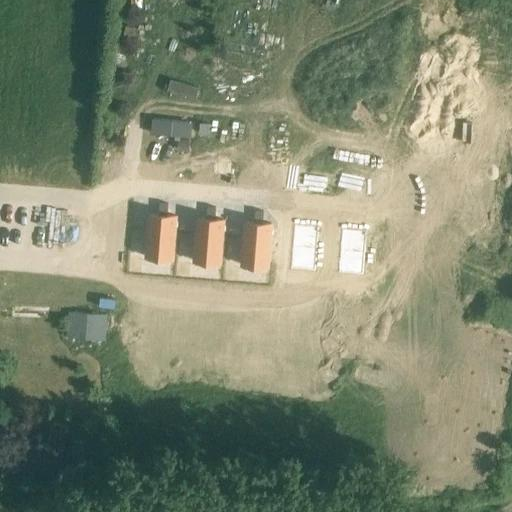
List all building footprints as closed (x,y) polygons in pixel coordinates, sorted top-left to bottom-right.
[(135,28),(125,26),(123,38),(133,40),(135,28)] [(210,123),(200,122),(199,134),(209,135),(210,123)] [(189,151),(190,141),(178,140),(178,150),(189,151)] [(137,206),(137,244),(147,245),(148,206),(137,206)] [(174,232),(175,215),(150,213),(147,249),(147,257),(172,259),(174,232)] [(223,220),(199,218),(195,261),(220,263),(223,220)] [(270,224),(247,222),(244,264),(267,266),(270,224)] [(319,227),(294,224),(290,269),(316,271),(319,227)] [(366,231),(341,229),(340,247),(338,273),(363,274),(364,256),(366,231)] [(13,307),(12,329),(31,329),(32,307),(13,307)] [(114,335),(115,313),(69,311),(69,334),(114,335)]
